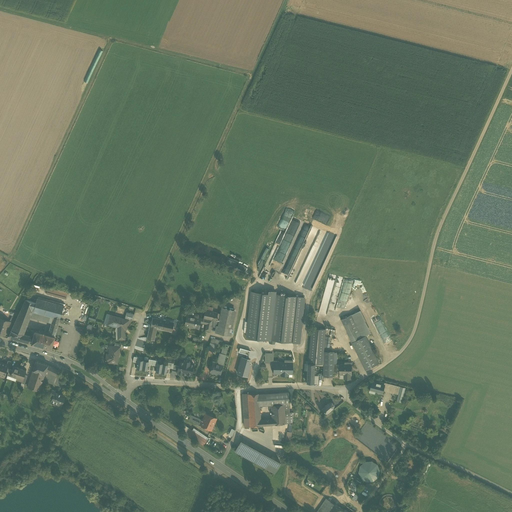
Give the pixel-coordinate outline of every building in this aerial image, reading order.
[(291,266),(283,265),(282,276),(290,276),(291,266)] [(295,283),(302,286),(306,277),(303,276),(299,274),(295,283)] [(327,315),(335,280),(327,279),(319,313),(327,315)] [(353,283),(348,299),(355,301),(359,285),(353,283)] [(46,292),(66,297),(67,292),(48,287),(46,292)] [(262,339),(267,294),(251,292),(246,337),(262,339)] [(298,297),(275,294),(270,340),(293,342),(298,297)] [(11,331),(23,335),(32,311),(37,299),(25,299),(16,319),(14,323),(11,331)] [(63,306),(37,299),(32,311),(53,317),(59,319),(63,306)] [(207,320),(207,324),(205,330),(210,331),(211,326),(216,327),(216,326),(218,326),(220,314),(211,312),(212,308),(206,307),(203,319),(207,320)] [(221,308),(220,314),(218,326),(216,326),(216,327),(214,332),(229,335),(235,311),(221,308)] [(341,320),(366,370),(379,363),(366,335),(371,332),(360,310),(341,320)] [(118,340),(124,340),(124,328),(125,328),(126,327),(129,320),(124,318),(124,319),(110,315),(108,325),(119,329),(119,331),(118,333),(118,340)] [(207,324),(207,320),(203,319),(187,315),(185,325),(194,327),(194,328),(198,329),(199,322),(207,324)] [(47,335),(54,337),(58,325),(59,319),(53,317),(47,335)] [(0,334),(5,336),(7,330),(10,321),(3,319),(0,318),(0,334)] [(147,339),(154,340),(157,328),(168,330),(169,326),(172,327),(173,322),(153,318),(151,324),(150,324),(147,339)] [(324,351),(325,329),(311,328),(308,363),(307,363),(306,382),(317,383),(318,376),(314,376),(314,365),(323,365),(323,363),(324,351)] [(8,337),(31,344),(32,339),(30,339),(31,337),(23,335),(11,331),(8,337)] [(47,335),(35,331),(32,339),(31,344),(50,349),(54,337),(47,335)] [(208,350),(215,352),(217,341),(211,339),(208,350)] [(110,363),(117,364),(120,349),(121,349),(121,348),(114,347),(110,347),(109,355),(107,355),(106,362),(110,362),(110,363)] [(247,354),(246,357),(248,358),(250,350),(240,348),(238,352),(247,354)] [(334,351),(324,351),(323,363),(323,365),(323,376),(333,376),(333,373),(340,373),(340,378),(351,379),(351,374),(352,374),(352,362),(345,362),(345,364),(333,364),(334,351)] [(212,362),(209,372),(220,375),(225,355),(221,354),(220,353),(217,364),(212,362)] [(246,357),(241,356),(236,373),(248,376),(251,364),(249,364),(251,359),(248,358),(246,357)] [(177,372),(191,375),(193,364),(189,363),(190,362),(184,360),(184,362),(179,361),(178,366),(177,372)] [(292,373),(292,360),(284,360),(284,362),(273,362),(273,373),(283,373),(283,375),(288,376),(291,376),(292,376),(292,373)] [(48,365),(36,361),(32,371),(44,375),(46,371),(48,365)] [(59,371),(48,365),(46,371),(56,376),(59,371)] [(19,369),(13,367),(12,370),(10,375),(11,375),(17,377),(19,369)] [(26,371),(19,369),(17,377),(16,379),(22,381),(24,375),(26,371)] [(44,375),(32,371),(26,388),(39,392),(40,386),(44,375)] [(385,384),(384,388),(398,392),(396,399),(402,401),(406,387),(385,381),(384,382),(376,380),(375,381),(385,384)] [(375,381),(372,381),(370,390),(375,392),(375,390),(383,392),(384,388),(385,384),(375,381)] [(55,392),(54,392),(52,398),(51,402),(57,404),(57,405),(61,406),(65,396),(55,392)] [(288,392),(263,394),(263,405),(289,404),(288,392)] [(259,393),(247,394),(250,427),(261,426),(260,419),(260,405),(259,394),(259,393)] [(328,403),(322,409),(327,414),(333,408),(334,405),(331,403),(328,403)] [(272,418),(272,424),(292,423),(294,412),(289,413),(289,405),(271,405),(272,418)] [(216,419),(206,414),(203,421),(213,426),(216,419)] [(213,426),(203,421),(191,416),(189,421),(211,431),(213,426)] [(272,418),(260,419),(261,426),(250,427),(250,432),(273,431),(272,424),(272,418)] [(187,434),(204,446),(207,441),(190,430),(187,434)] [(235,451),(274,473),(280,463),(240,441),(235,451)] [(365,462),(360,466),(358,473),(361,479),(367,482),(374,482),(379,477),(380,471),(377,464),(372,461),(365,462)] [(361,483),(357,480),(351,489),(356,492),(361,483)] [(343,511),(344,511),(344,510),(327,499),(317,511),(343,511)]
